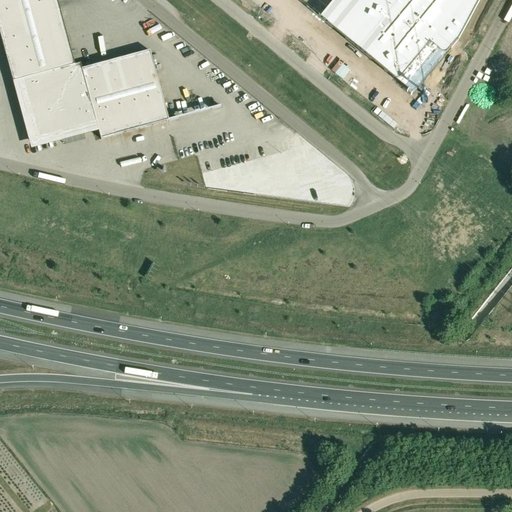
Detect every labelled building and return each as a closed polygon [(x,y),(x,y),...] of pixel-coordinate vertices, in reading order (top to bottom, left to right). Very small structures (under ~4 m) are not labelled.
[(59,132),(96,122),(101,139),(169,121),(150,51),(82,69),(81,64),(75,65),(57,0),(0,0),(0,33),(13,82),(22,80),(38,138),(53,134),(54,137),(60,136),(59,132)] [(297,0),(411,93),(458,39),(478,0),(297,0)] [(474,105),(458,125),(470,134),(486,115),(474,105)] [(486,115),(470,134),(481,144),(498,124),(486,115)] [(498,124),(481,144),(493,154),(509,134),(498,124)] [(511,136),(509,134),(493,154),(505,163),(511,154),(511,136)]
